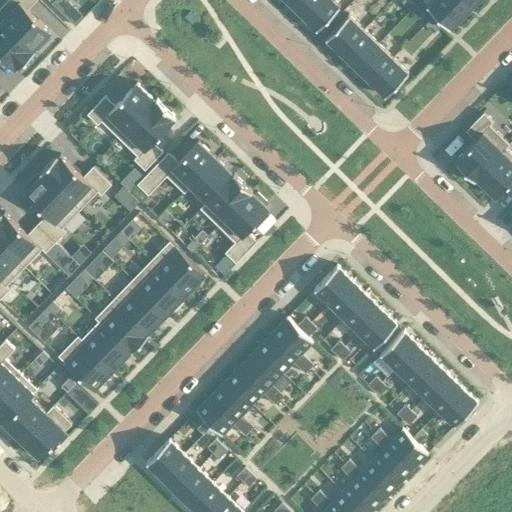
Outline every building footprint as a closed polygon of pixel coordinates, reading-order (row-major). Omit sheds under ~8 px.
[(6,0),(0,7),(0,16),(33,49),(36,46),(38,48),(51,36),(48,33),(51,30),(29,8),(36,0),(6,0)] [(288,0),(302,14),(315,0),(288,0)] [(341,5),(335,0),(315,0),(302,14),(318,29),(341,5)] [(411,9),(417,3),(413,0),(402,0),(402,1),(411,9)] [(466,13),(453,0),(432,0),(427,5),(452,28),(466,13)] [(478,0),(453,0),(466,13),(478,0)] [(426,12),(417,3),(411,9),(420,18),(426,12)] [(77,10),(69,18),(76,25),(84,16),(77,10)] [(341,52),(365,28),(349,13),(326,37),(341,52)] [(0,52),(15,67),(16,66),(18,67),(35,50),(33,49),(0,16),(0,52)] [(440,26),(431,17),(426,23),(435,32),(440,26)] [(379,42),(365,28),(341,52),(356,66),(379,42)] [(394,56),(379,42),(356,66),(371,80),(394,56)] [(409,71),(394,56),(371,80),(386,95),(409,71)] [(120,137),(157,100),(138,81),(116,104),(106,94),(88,113),(99,123),(102,120),(120,137)] [(158,98),(157,100),(120,137),(138,154),(135,158),(146,169),(163,150),(153,141),(175,118),(174,116),(175,114),(158,98)] [(457,161),(475,178),(510,142),(491,124),(494,121),(484,111),(466,130),(475,138),(457,158),(459,159),(457,161)] [(191,184),(217,157),(199,139),(179,160),(169,151),(138,183),(149,194),(167,175),(180,187),(184,191),(191,184)] [(510,142),(475,178),(475,179),(477,177),(496,195),(511,178),(511,151),(507,146),(510,143),(510,142)] [(43,172),(81,208),(98,190),(102,194),(112,183),(94,165),(84,175),(61,153),(59,155),(58,153),(41,170),(43,172)] [(217,157),(191,184),(208,201),(235,172),(234,172),(234,173),(231,170),(217,157)] [(47,212),(38,223),(56,241),(67,230),(63,227),(81,208),(43,172),(40,175),(38,172),(26,185),(28,187),(25,191),(47,212)] [(235,172),(208,201),(201,208),(219,224),(252,189),(235,172)] [(252,189),(219,224),(235,241),(225,251),(236,262),(258,240),(248,230),(270,207),(266,204),(268,201),(258,191),(255,193),(252,191),(253,190),(252,189)] [(158,218),(164,224),(173,215),(167,209),(158,218)] [(56,241),(38,223),(28,232),(5,211),(4,212),(2,211),(0,212),(0,241),(25,266),(43,248),(46,251),(56,241)] [(133,218),(121,230),(130,238),(130,239),(142,227),(133,218)] [(130,238),(121,230),(115,236),(124,244),(130,238)] [(187,245),(193,251),(201,243),(195,237),(187,245)] [(170,239),(151,259),(187,294),(206,274),(170,239)] [(7,284),(25,266),(0,241),(0,297),(1,298),(11,288),(7,284)] [(71,255),(61,266),(70,274),(80,264),(71,255)] [(151,259),(133,278),(169,313),(187,294),(151,259)] [(315,287),(330,302),(353,278),(338,263),(315,287)] [(93,276),(85,268),(79,274),(88,282),(93,276)] [(150,332),(169,313),(133,278),(114,297),(150,332)] [(330,302),(345,316),(368,292),(353,278),(330,302)] [(368,292),(345,316),(360,330),(383,307),(368,292)] [(114,297),(96,316),(133,352),(150,334),(149,333),(150,332),(114,297)] [(54,300),(48,306),(57,314),(62,308),(54,300)] [(57,314),(48,306),(42,312),(51,320),(57,314)] [(383,307),(360,330),(375,345),(398,321),(383,307)] [(273,331),(298,356),(314,340),(288,315),(273,331)] [(298,324),(304,329),(312,321),(306,315),(298,324)] [(78,335),(114,370),(131,351),(132,352),(133,352),(96,316),(95,316),(99,320),(82,337),(78,334),(78,335)] [(312,321),(304,329),(309,335),(318,326),(312,321)] [(381,351),(396,366),(419,342),(404,327),(381,351)] [(258,347),(283,371),(298,356),(273,331),(258,347)] [(95,389),(114,370),(78,335),(59,354),(95,389)] [(0,344),(0,362),(6,357),(15,347),(6,339),(0,344)] [(331,348),(337,354),(346,345),(340,339),(331,348)] [(419,342),(396,366),(411,380),(434,356),(419,342)] [(346,345),(337,354),(343,359),(352,350),(346,345)] [(243,362),(268,387),(283,371),(258,347),(243,362)] [(43,350),(35,358),(41,364),(49,355),(43,350)] [(298,356),(310,368),(314,363),(303,352),(298,356)] [(306,372),(310,368),(298,356),(294,361),(306,372)] [(434,356),(411,380),(426,394),(449,371),(434,356)] [(0,394),(21,372),(6,357),(0,362),(0,394)] [(227,378),(253,402),(268,387),(243,362),(227,378)] [(449,371),(426,394),(440,409),(463,385),(449,371)] [(4,422),(31,394),(37,387),(21,372),(0,394),(0,414),(5,419),(4,421),(4,422)] [(368,383),(374,389),(382,380),(376,375),(368,383)] [(71,376),(62,384),(68,390),(76,382),(71,376)] [(212,393),(238,418),(253,402),(227,378),(212,393)] [(382,380),(374,389),(380,395),(388,386),(382,380)] [(268,387),(280,399),(284,394),(273,383),(268,387)] [(463,385),(440,409),(456,423),(479,400),(463,385)] [(276,403),(280,399),(268,387),(264,392),(276,403)] [(222,434),(238,418),(212,393),(197,409),(206,419),(212,424),(222,434)] [(4,422),(21,438),(48,411),(31,394),(4,422)] [(90,395),(81,404),(89,412),(98,402),(90,395)] [(397,412),(403,418),(412,409),(406,403),(397,412)] [(48,411),(21,438),(39,456),(49,446),(53,449),(68,433),(64,430),(73,421),(55,404),(48,411)] [(412,409),(403,418),(409,424),(418,415),(412,409)] [(238,418),(250,430),(254,425),(242,414),(238,418)] [(246,434),(250,430),(238,418),(234,423),(246,434)] [(203,433),(212,424),(206,419),(197,427),(203,433)] [(380,426),(376,431),(384,439),(387,442),(392,438),(380,426)] [(403,426),(388,443),(413,467),(429,451),(420,442),(414,436),(403,426)] [(420,442),(428,433),(422,427),(414,436),(420,442)] [(384,439),(376,431),(371,435),(383,446),(387,442),(384,439)] [(162,476),(185,452),(170,437),(147,461),(162,476)] [(214,452),(222,443),(216,437),(208,446),(214,452)] [(228,449),(222,443),(214,452),(220,457),(228,449)] [(388,443),(373,458),(398,483),(413,467),(388,443)] [(177,490),(200,466),(185,452),(162,476),(177,490)] [(350,457),(346,462),(354,470),(357,473),(361,469),(350,457)] [(398,483),(373,458),(358,474),(383,498),(398,483)] [(354,470),(346,462),(341,466),(353,478),(357,473),(354,470)] [(243,480),(252,471),(246,465),(237,474),(243,480)] [(200,466),(177,490),(191,504),(215,480),(200,466)] [(258,477),(252,471),(243,480),(249,486),(258,477)] [(369,511),(383,498),(358,474),(343,489),(366,511),(369,511)] [(199,511),(212,511),(229,494),(215,480),(191,504),(199,511)] [(320,488),(315,493),(324,501),(327,504),(331,500),(320,488)] [(366,511),(343,489),(328,505),(335,511),(366,511)] [(324,501),(315,493),(311,497),(323,508),(327,504),(324,501)] [(241,511),(244,509),(229,494),(212,511),(241,511)] [(276,511),(283,511),(288,507),(283,501),(274,510),(276,511)]
